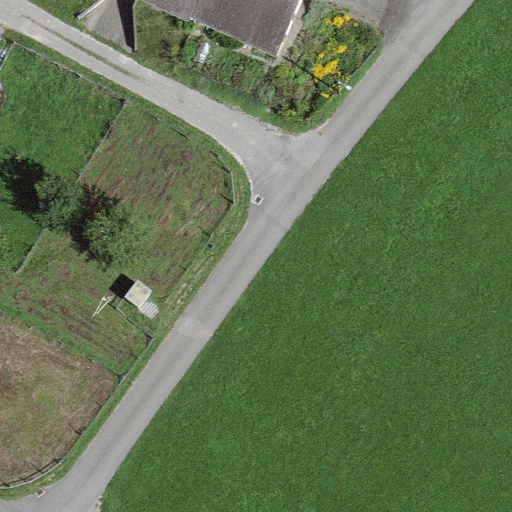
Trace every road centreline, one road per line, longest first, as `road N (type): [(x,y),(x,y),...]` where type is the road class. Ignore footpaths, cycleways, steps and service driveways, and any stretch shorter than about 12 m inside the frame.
road 1 (unclassified): [(67,511),(147,368),(273,201),(452,0)]
road 2 (unknown): [(0,11),(273,201)]
